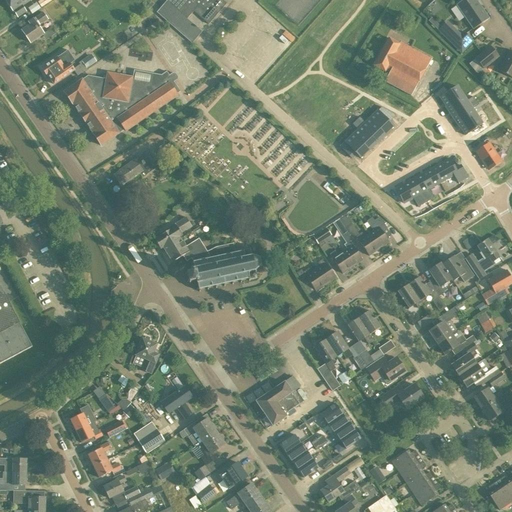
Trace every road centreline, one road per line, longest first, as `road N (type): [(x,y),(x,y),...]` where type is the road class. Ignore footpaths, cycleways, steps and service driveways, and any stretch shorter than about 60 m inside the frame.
road 1 (residential): [(422,245),(202,42),(239,0)]
road 2 (tertiary): [(150,282),(0,64)]
road 3 (residential): [(472,474),(469,437),(367,282)]
road 4 (residential): [(214,384),(367,282)]
road 5 (residential): [(40,414),(118,339),(150,282)]
road 6 (residential): [(382,169),(440,125),(495,197)]
road 7 (tertiary): [(305,511),(214,384)]
road 8 (tertiary): [(214,384),(150,282)]
